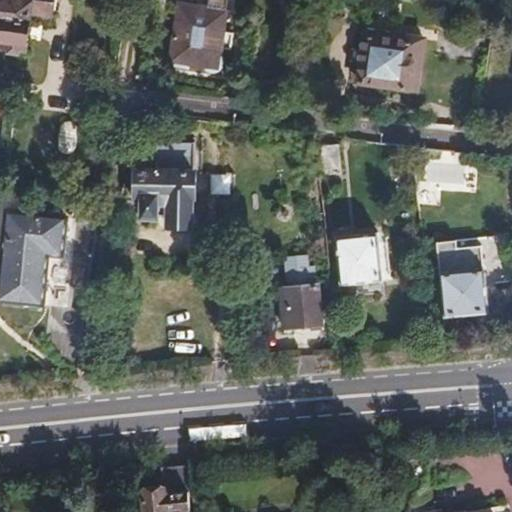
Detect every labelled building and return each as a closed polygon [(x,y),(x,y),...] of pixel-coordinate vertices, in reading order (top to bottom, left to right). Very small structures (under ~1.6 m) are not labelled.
[(0,0),(0,41),(23,44),(28,6),(48,8),(49,0),(0,0)] [(175,23),(171,62),(220,67),(222,46),(231,47),(233,30),(223,29),(226,0),(207,0),(207,5),(170,1),(168,22),(175,23)] [(362,79),(407,84),(413,36),(366,31),(362,79)] [(413,36),(407,84),(424,85),(429,37),(413,36)] [(337,140),(315,142),(318,175),(341,173),(337,140)] [(440,145),(409,141),(414,192),(441,189),(442,167),(440,145)] [(157,159),(136,159),(136,210),(144,209),(144,219),(157,219),(159,216),(169,216),(170,227),(199,227),(195,145),(156,146),(157,159)] [(7,208),(0,263),(0,296),(40,303),(47,253),(62,255),(67,216),(7,208)] [(374,224),(336,228),(341,275),(378,271),(374,224)] [(286,264),(289,294),(319,291),(316,262),(286,264)] [(479,269),(437,273),(441,315),(484,311),(479,269)] [(319,291),(289,294),(293,334),(322,331),(319,291)] [(63,334),(57,376),(77,374),(82,337),(63,334)] [(195,468),(162,471),(164,490),(144,492),(145,511),(191,511),(190,493),(197,492),(195,468)]
